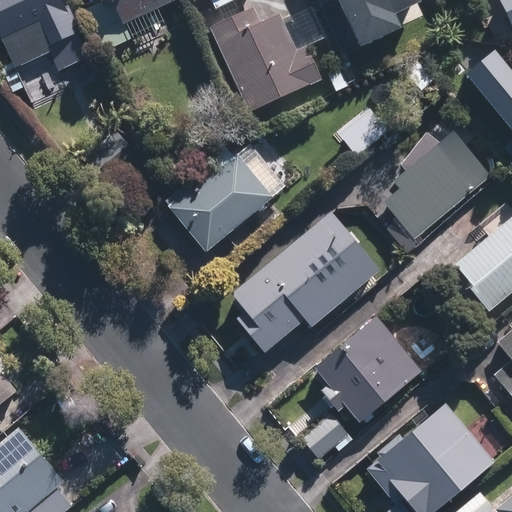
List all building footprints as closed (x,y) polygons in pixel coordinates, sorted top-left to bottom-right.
[(0,0),(0,51),(12,76),(45,61),(48,66),(55,82),(94,64),(79,32),(81,31),(69,4),(68,5),(65,0),(0,0)] [(125,26),(180,1),(179,0),(99,0),(102,5),(86,12),(106,54),(132,42),(125,26)] [(244,0),(192,0),(194,3),(201,0),(211,0),(217,13),(244,0)] [(310,1),(309,0),(290,0),(294,8),(310,1)] [(511,0),(499,0),(497,1),(511,34),(511,0)] [(211,31),(250,115),(323,82),(307,49),(327,40),(313,11),(285,23),(282,17),(262,26),(255,10),(211,31)] [(511,64),(499,48),(462,78),(511,140),(511,64)] [(118,74),(112,61),(104,65),(110,78),(118,74)] [(337,74),(325,79),(332,94),(344,89),(337,74)] [(412,245),(488,180),(448,134),(389,184),(395,191),(378,206),(412,245)] [(116,136),(86,163),(107,188),(137,162),(116,136)] [(202,256),(269,201),(234,157),(166,211),(202,256)] [(511,217),(451,267),(463,282),(443,298),(473,335),(484,327),(476,316),(482,312),(485,315),(511,292),(511,217)] [(307,232),(226,297),(268,349),(300,323),(307,331),(365,284),(342,255),(333,263),(307,232)] [(354,426),(418,374),(373,319),(310,371),(326,390),(318,397),(334,416),(341,410),(354,426)] [(511,330),(493,346),(508,365),(491,378),(511,403),(511,330)] [(0,396),(13,385),(0,369),(0,396)] [(432,511),(489,464),(440,407),(398,442),(395,438),(374,456),(377,460),(362,473),(393,509),(400,502),(408,511),(432,511)] [(315,464),(346,440),(329,418),(297,442),(315,464)] [(0,511),(18,511),(60,478),(14,423),(0,433),(0,511)] [(490,511),(476,495),(456,511),(490,511)] [(511,511),(511,496),(492,511),(511,511)]
